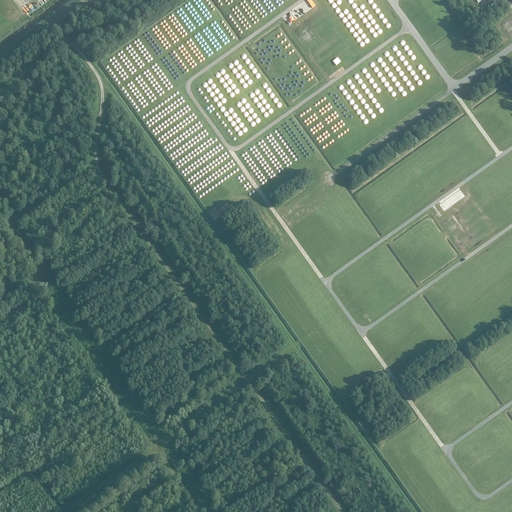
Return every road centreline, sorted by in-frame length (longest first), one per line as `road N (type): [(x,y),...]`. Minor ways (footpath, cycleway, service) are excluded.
road 1 (track): [(339,511),(94,166),(102,92),(72,42)]
road 2 (track): [(62,511),(300,341)]
road 3 (track): [(60,312),(200,511)]
